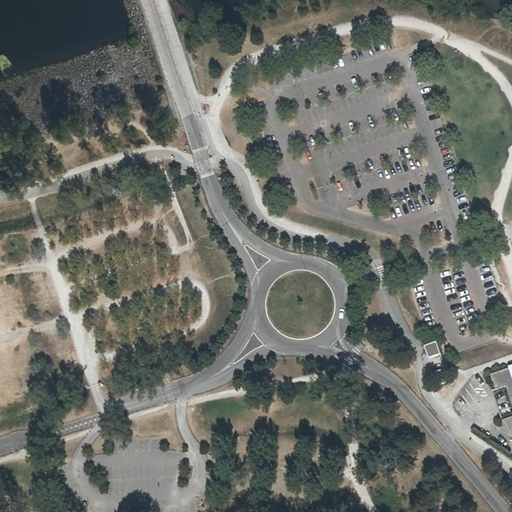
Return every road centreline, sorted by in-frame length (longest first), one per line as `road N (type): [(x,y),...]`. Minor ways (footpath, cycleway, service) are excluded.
road 1 (tertiary): [(231,227),(148,0)]
road 2 (unclassified): [(374,370),(407,396),(503,511)]
